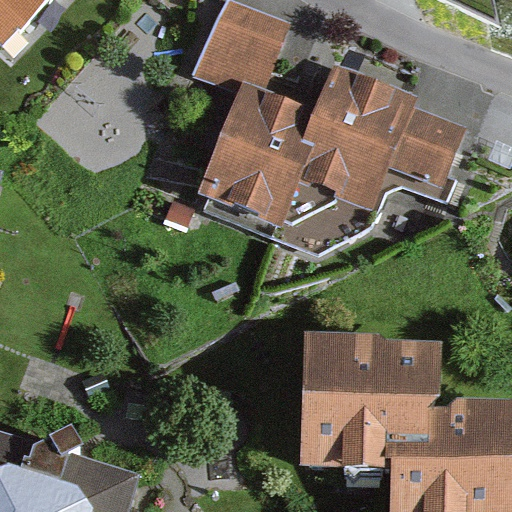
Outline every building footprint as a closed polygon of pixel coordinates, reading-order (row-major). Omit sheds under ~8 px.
[(0,0),(0,49),(3,53),(55,0),(0,0)] [(289,26),(228,1),(197,76),(258,101),(289,26)] [(315,131),(243,99),(201,192),(279,227),(302,177),(373,208),(385,181),(426,200),(454,139),(335,85),(315,131)] [(428,352),(308,349),(305,468),(398,470),(397,511),(511,511),(511,411),(427,410),(428,352)] [(136,511),(143,487),(0,449),(0,511),(136,511)]
